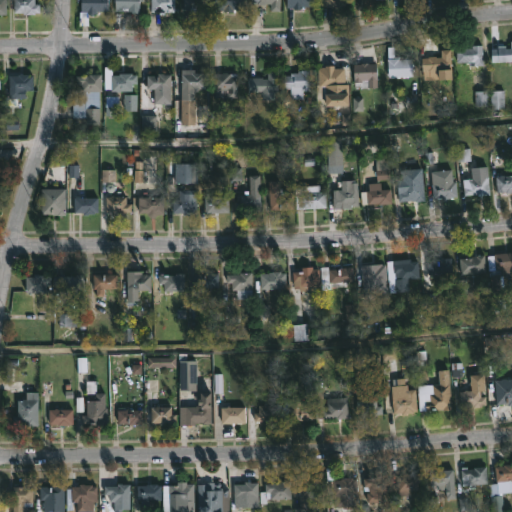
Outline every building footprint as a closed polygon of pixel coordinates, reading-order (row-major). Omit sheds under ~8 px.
[(35,0),(35,3),(38,3),(38,12),(36,12),(36,13),(15,12),(15,0),(35,0)] [(89,25),(80,25),(81,0),(109,0),(109,10),(97,10),(97,13),(89,13),(89,25)] [(143,0),(143,1),(140,1),(140,13),(132,13),(132,11),(129,11),(129,8),(123,8),(123,11),(115,11),(115,0),(143,0)] [(174,0),(174,11),(164,11),(164,14),(160,14),(160,11),(151,11),(151,0),(174,0)] [(209,0),(208,12),(199,12),(199,11),(197,10),(197,8),(191,7),(191,10),(184,10),(184,0),(209,0)] [(245,0),(245,9),(233,8),(233,11),(218,9),(218,0),(245,0)] [(281,0),(281,11),(273,11),(273,4),(257,5),(257,3),(251,3),(251,0),(281,0)] [(306,6),(307,9),(287,8),(287,0),(315,0),(315,6),(306,6)] [(346,0),(321,0),(321,9),(347,9),(346,0)] [(483,44),(484,65),(470,66),(470,62),(458,62),(457,48),(469,46),(469,48),(473,48),(473,45),(483,44)] [(394,46),(395,57),(403,56),(403,59),(412,59),(413,76),(389,76),(388,47),(394,46)] [(511,61),(492,61),(492,48),(498,48),(498,47),(511,48),(511,61)] [(451,49),(451,79),(425,79),(423,57),(437,55),(437,57),(442,57),(441,49),(451,49)] [(369,62),(378,63),(380,87),(369,87),(369,79),(363,80),(363,82),(356,82),(355,63),(369,62)] [(335,64),(335,68),(349,67),(349,92),(352,92),(352,104),(329,105),(328,86),(321,86),(320,67),(327,67),(327,65),(335,64)] [(195,69),(195,72),(211,72),(211,88),(195,88),(196,124),(182,124),(182,69),(195,69)] [(309,69),(309,91),(304,91),(305,99),(291,99),(291,88),(285,88),(285,75),(291,75),(291,72),(298,72),(298,69),(309,69)] [(171,72),(171,103),(154,103),(154,88),(147,88),(147,75),(157,75),(157,72),(171,72)] [(229,72),(237,73),(237,97),(226,97),(226,100),(223,100),(223,97),(213,97),(213,73),(229,72)] [(101,73),(102,91),(82,91),(82,84),(76,84),(76,75),(101,73)] [(132,73),(132,74),(137,74),(137,83),(132,83),(132,90),(112,90),(112,74),(132,73)] [(30,74),(33,75),(33,90),(10,90),(10,75),(30,74)] [(279,75),(277,99),(256,98),(256,92),(248,91),(248,77),(268,77),(268,74),(279,75)] [(488,166),(489,195),(464,195),(463,179),(472,179),(471,167),(488,166)] [(453,170),(454,182),(456,181),(458,196),(434,199),(432,171),(453,170)] [(511,175),(511,192),(496,192),(496,177),(502,175),(511,175)] [(279,180),(280,195),(293,194),(294,209),(270,211),(268,180),(279,180)] [(359,182),(360,206),(335,206),(335,197),(340,197),(339,190),(342,190),(342,182),(359,182)] [(382,182),(382,189),(391,188),(392,203),(363,204),(362,191),(370,190),(370,183),(382,182)] [(424,183),(425,200),(400,201),(399,185),(424,183)] [(321,185),(321,191),(326,191),(327,208),(297,209),(296,188),(302,188),(302,185),(321,185)] [(66,189),(65,215),(42,214),(42,201),(47,201),(47,188),(66,189)] [(197,189),(197,214),(184,215),(184,213),(174,213),(174,199),(180,199),(180,189),(197,189)] [(238,211),(237,211),(236,202),(242,201),(241,194),(261,193),(262,210),(238,211)] [(114,195),(127,196),(127,204),(131,204),(131,212),(121,213),(121,215),(115,215),(115,212),(107,212),(106,197),(114,195)] [(152,195),(152,197),(164,197),(164,214),(157,214),(157,217),(149,217),(149,213),(139,213),(139,197),(152,195)] [(83,196),(99,197),(99,212),(89,214),(89,215),(84,215),(84,213),(75,213),(75,197),(83,196)] [(214,213),(205,213),(204,197),(228,196),(228,212),(214,213)] [(511,267),(501,269),(502,275),(504,274),(505,279),(501,279),(503,298),(494,299),(492,276),(490,276),(488,255),(511,251),(511,267)] [(486,254),(487,271),(467,273),(467,268),(462,268),(461,258),(486,254)] [(445,257),(445,258),(453,258),(454,272),(429,274),(428,261),(439,260),(439,257),(445,257)] [(412,259),(412,262),(419,261),(421,287),(417,287),(417,289),(410,290),(410,291),(394,291),(394,285),(396,284),(394,260),(412,259)] [(382,264),(382,265),(385,265),(387,280),(358,281),(357,266),(382,264)] [(314,266),(314,269),(321,268),(322,286),(310,287),(310,288),(295,288),(295,271),(304,270),(303,267),(314,266)] [(344,281),(344,286),(331,287),(329,269),(353,267),(354,281),(344,281)] [(143,271),(143,273),(152,275),(152,289),(140,289),(140,302),(129,302),(128,271),(143,271)] [(209,271),(209,273),(219,273),(219,287),(212,287),(212,290),(206,290),(206,299),(196,299),(195,273),(205,273),(205,271),(209,271)] [(282,271),(282,273),(287,273),(287,281),(282,281),(282,289),(262,288),(262,273),(282,271)] [(253,272),(253,298),(238,299),(238,290),(233,290),(233,282),(228,282),(227,274),(253,272)] [(40,273),(40,275),(50,276),(50,284),(45,284),(45,292),(25,292),(25,276),(34,276),(34,273),(40,273)] [(186,273),(186,290),(170,292),(170,290),(165,291),(165,283),(160,283),(159,275),(186,273)] [(84,274),(84,299),(76,299),(76,303),(70,303),(70,292),(64,292),(64,285),(58,285),(58,276),(76,276),(76,274),(84,274)] [(105,288),(105,296),(96,296),(96,288),(94,288),(94,274),(118,274),(118,288),(105,288)] [(193,390),(181,390),(181,368),(197,368),(197,390),(193,390)] [(449,370),(453,409),(420,410),(419,392),(431,392),(431,394),(434,394),(433,385),(440,384),(439,370),(449,370)] [(97,381),(97,393),(105,393),(105,407),(107,407),(107,420),(98,420),(98,424),(82,425),(82,416),(86,416),(87,401),(95,401),(95,394),(86,394),(87,381),(97,381)] [(511,389),(511,403),(498,404),(497,391),(511,389)] [(417,390),(419,413),(403,414),(402,412),(395,413),(393,399),(407,398),(406,390),(417,390)] [(482,390),(482,397),(487,396),(488,405),(486,405),(486,406),(461,407),(459,391),(482,390)] [(38,392),(38,426),(26,426),(26,423),(13,423),(13,415),(18,415),(17,399),(27,399),(27,392),(38,392)] [(348,397),(349,418),(317,418),(317,404),(324,403),(324,409),(328,409),(328,398),(348,397)] [(304,399),(304,407),(314,407),(315,420),(286,420),(285,408),(290,407),(290,399),(304,399)] [(378,399),(378,406),(383,406),(383,414),(379,414),(379,416),(358,416),(357,400),(378,399)] [(280,421),(255,421),(255,413),(260,412),(259,405),(280,404),(280,421)] [(160,406),(160,407),(172,407),(172,414),(177,414),(177,423),(173,423),(173,424),(158,425),(158,423),(152,423),(152,407),(160,406)] [(230,406),(230,407),(246,407),(246,423),(222,423),(222,407),(230,406)] [(212,407),(212,425),(196,424),(196,425),(180,425),(180,414),(187,415),(188,407),(212,407)] [(58,408),(73,409),(73,424),(70,424),(70,425),(49,424),(49,409),(58,408)] [(128,425),(119,425),(119,410),(142,410),(142,425),(128,425)] [(511,480),(496,482),(495,467),(504,466),(503,465),(511,463),(511,480)] [(487,466),(489,483),(477,485),(477,486),(475,486),(474,484),(464,485),(463,467),(468,467),(469,469),(487,466)] [(454,469),(457,499),(448,499),(447,490),(440,490),(440,485),(432,486),(430,471),(454,469)] [(417,472),(417,474),(423,474),(423,482),(419,483),(419,490),(411,490),(411,495),(398,497),(396,476),(417,472)] [(389,475),(390,492),(383,492),(384,500),(368,501),(367,492),(370,492),(370,491),(365,491),(365,478),(374,476),(389,475)] [(355,477),(355,479),(358,479),(360,506),(333,507),(333,492),(327,493),(326,480),(355,477)] [(319,480),(319,481),(324,481),(324,489),(321,490),(321,496),(312,497),(313,509),(308,509),(308,511),(293,511),(293,508),(301,508),(299,483),(319,480)] [(250,481),(250,482),(259,482),(260,507),(247,507),(247,497),(234,498),(234,484),(244,484),(244,481),(250,481)] [(291,498),(280,498),(280,500),(276,500),(276,499),(267,498),(268,504),(261,504),(261,492),(266,492),(266,483),(291,481),(291,498)] [(85,483),(97,486),(97,502),(86,502),(86,511),(77,511),(77,503),(73,503),(73,511),(75,511),(67,511),(67,489),(71,489),(71,486),(80,486),(80,483),(85,483)] [(152,483),(152,484),(162,485),(162,500),(139,500),(139,485),(147,485),(147,483),(152,483)] [(123,484),(130,484),(131,509),(122,509),(122,511),(115,511),(115,502),(110,502),(110,495),(105,495),(105,486),(118,486),(118,484),(123,484)] [(194,484),(194,511),(163,511),(163,486),(194,484)] [(209,484),(209,491),(228,490),(228,511),(198,511),(198,484),(209,484)] [(33,485),(33,502),(24,502),(24,506),(32,507),(31,511),(13,511),(14,495),(8,495),(8,486),(33,485)] [(65,485),(65,511),(45,511),(44,502),(45,502),(45,500),(41,500),(41,487),(65,485)]
